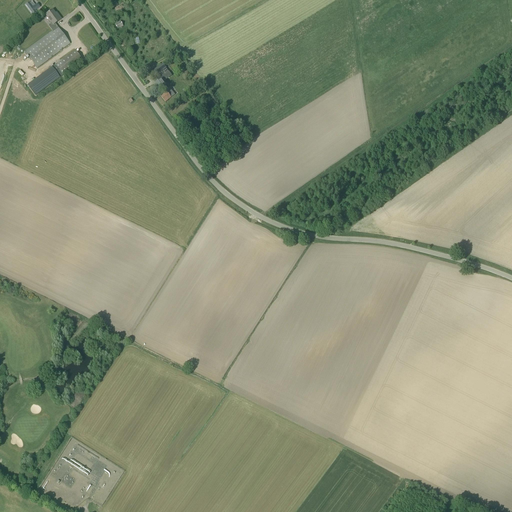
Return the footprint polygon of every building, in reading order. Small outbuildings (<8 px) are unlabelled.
[(40,7),(37,3),(32,7),(29,2),(26,5),(33,15),(36,12),(35,11),(40,7)] [(57,16),(52,10),(46,15),(52,23),(49,26),(53,31),(58,27),(55,24),(61,19),(58,15),(57,16)] [(58,27),(53,31),(24,52),(36,68),(70,44),(58,27)] [(9,54),(11,56),(21,49),(20,47),(9,54)] [(83,61),(75,50),(52,67),(59,78),(83,61)] [(166,67),(163,64),(154,70),(157,74),(163,70),(165,74),(160,78),(161,79),(155,84),(160,90),(166,85),(163,82),(172,75),(169,72),(166,68),(166,67)] [(169,89),(165,92),(160,96),(165,103),(175,95),(169,89)]
